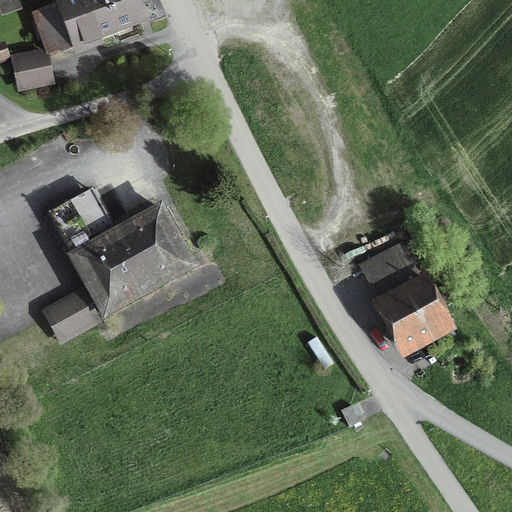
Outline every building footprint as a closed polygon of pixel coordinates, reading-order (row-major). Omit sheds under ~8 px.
[(25,0),(0,0),(0,15),(2,23),(29,16),(25,0)] [(60,0),(63,6),(37,15),(51,53),(76,44),(142,20),(134,0),(60,0)] [(4,44),(0,45),(0,59),(8,57),(4,44)] [(22,89),(52,83),(46,53),(16,59),(22,89)] [(49,214),(105,316),(193,267),(161,208),(116,233),(92,190),(49,214)] [(361,269),(403,348),(448,325),(405,245),(361,269)] [(64,339),(95,322),(80,295),(49,311),(64,339)] [(352,406),(342,411),(349,427),(360,422),(352,406)]
